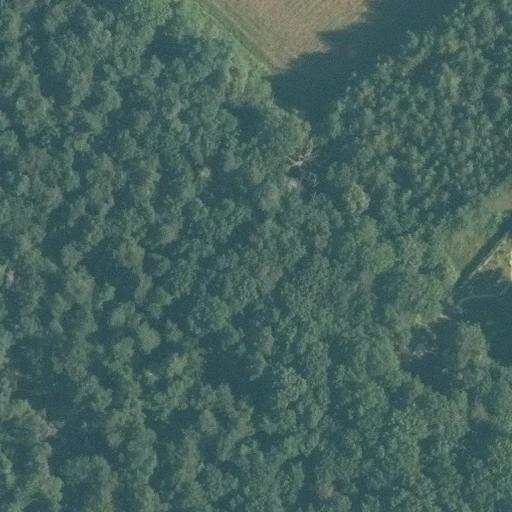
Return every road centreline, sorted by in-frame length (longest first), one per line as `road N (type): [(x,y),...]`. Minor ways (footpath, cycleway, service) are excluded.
road 1 (track): [(113,0),(478,359),(511,411)]
road 2 (track): [(511,413),(353,511)]
